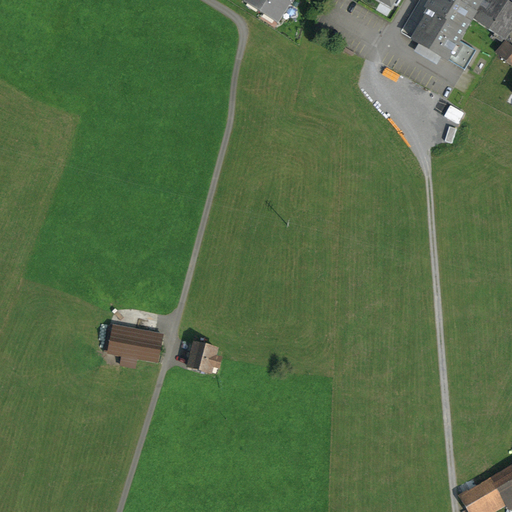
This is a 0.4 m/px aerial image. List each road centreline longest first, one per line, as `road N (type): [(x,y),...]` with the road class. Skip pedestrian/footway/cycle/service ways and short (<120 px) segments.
road 1 (track): [(205,0),(242,27),(229,123),(119,511)]
road 2 (track): [(425,144),(456,511)]
